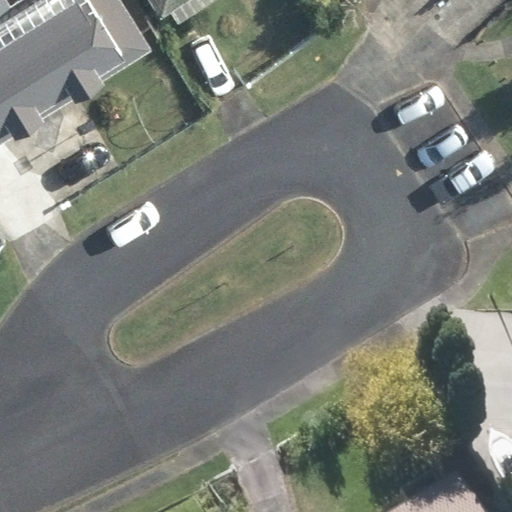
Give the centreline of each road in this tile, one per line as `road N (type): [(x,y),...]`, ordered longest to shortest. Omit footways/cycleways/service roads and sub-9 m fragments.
road 1 (residential): [(0,433),(99,283),(259,152),(363,120),(419,224),(336,313),(209,380)]
road 2 (residential): [(209,380),(0,458)]
